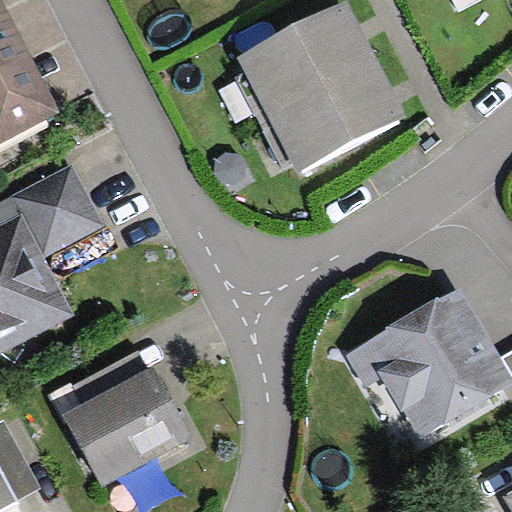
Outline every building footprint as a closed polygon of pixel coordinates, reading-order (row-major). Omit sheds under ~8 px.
[(335,18),(238,69),(271,131),(368,80),(335,18)] [(0,32),(0,144),(46,119),(0,32)] [(394,127),(368,80),(271,131),(297,179),(394,127)] [(0,344),(50,319),(25,271),(93,235),(65,183),(0,216),(0,344)] [(511,356),(487,372),(447,305),(348,364),(399,450),(511,383),(511,356)] [(73,438),(101,492),(180,451),(134,365),(74,396),(91,428),(73,438)] [(0,511),(8,511),(5,505),(31,492),(0,433),(0,511)]
